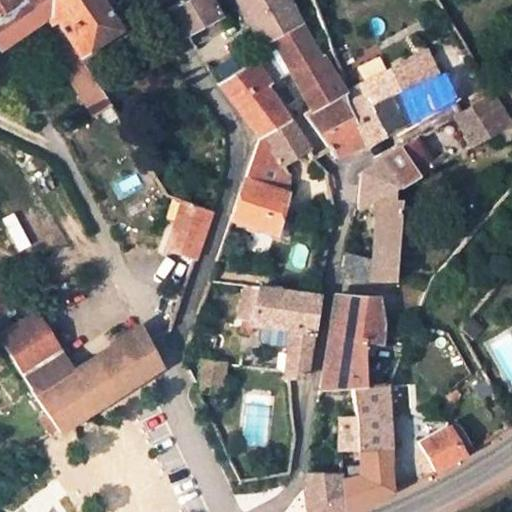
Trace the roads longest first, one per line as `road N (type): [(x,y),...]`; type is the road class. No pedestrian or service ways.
road 1 (residential): [(228,511),(173,404),(173,363),(242,138),(174,45)]
road 2 (residential): [(266,511),(296,481),(348,165),(453,104)]
road 3 (tertiary): [(511,449),(395,511)]
